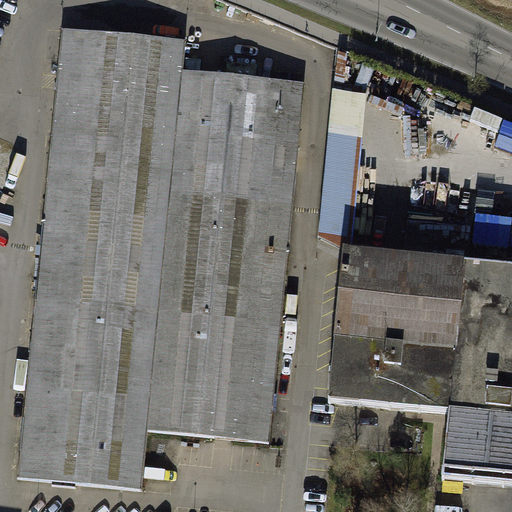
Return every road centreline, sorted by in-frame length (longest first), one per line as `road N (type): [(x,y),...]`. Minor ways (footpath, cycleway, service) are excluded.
road 1 (unknown): [(135,0),(273,32),(295,42),(314,65),(294,511)]
road 2 (unknown): [(15,256),(28,64),(46,11),(61,0)]
road 3 (unknown): [(0,495),(15,256)]
road 4 (secondary): [(511,62),(372,0)]
